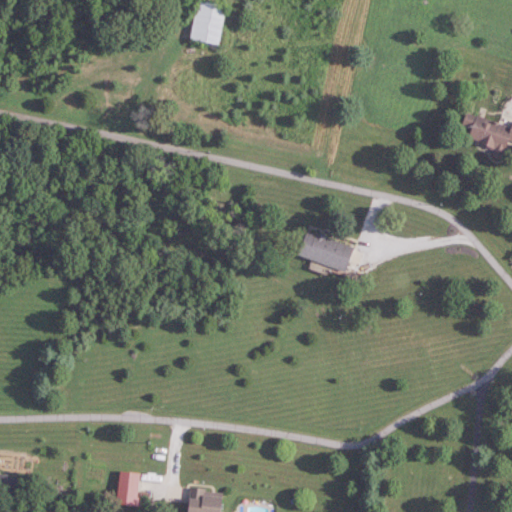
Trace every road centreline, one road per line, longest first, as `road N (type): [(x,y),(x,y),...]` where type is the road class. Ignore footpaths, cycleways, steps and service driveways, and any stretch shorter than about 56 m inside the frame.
road 1 (residential): [(511,290),(457,228),(245,161),(56,123),(0,121)]
road 2 (residential): [(511,353),(483,376),(361,437),(182,422),(0,422)]
